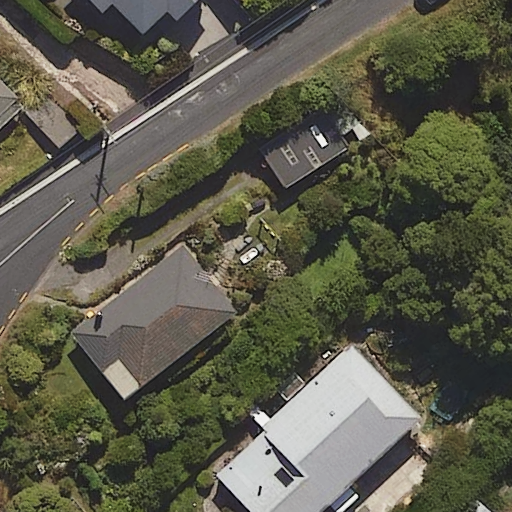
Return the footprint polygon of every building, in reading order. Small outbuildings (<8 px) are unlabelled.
[(212,4),(208,0),(72,0),(98,28),(111,17),(141,51),(168,26),(176,36),(212,4)] [(0,138),(24,116),(0,90),(0,138)] [(79,138),(55,106),(32,124),(56,155),(79,138)] [(353,153),(332,119),(264,162),(285,196),(353,153)] [(237,323),(182,253),(70,342),(125,412),(237,323)] [(338,511),(424,429),(351,354),(212,488),(234,511),(338,511)]
